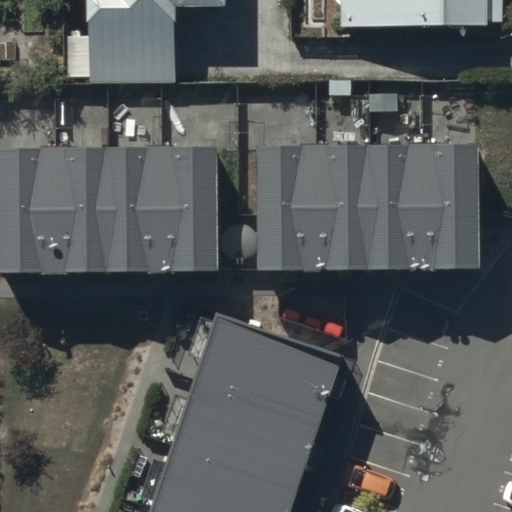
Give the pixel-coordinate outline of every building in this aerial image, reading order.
[(91,0),(92,35),(71,35),(71,77),(174,76),(173,0),(91,0)] [(342,0),(342,25),(490,25),(490,21),(502,21),(501,0),(342,0)] [(473,203),(473,144),(423,145),(367,146),(313,147),(258,147),(260,268),(474,264),(473,203)] [(0,269),(215,266),(213,146),(164,147),(106,148),(55,148),(0,149),(0,269)] [(287,511),(340,356),(217,314),(195,378),(174,443),(151,509),(150,511),(287,511)]
